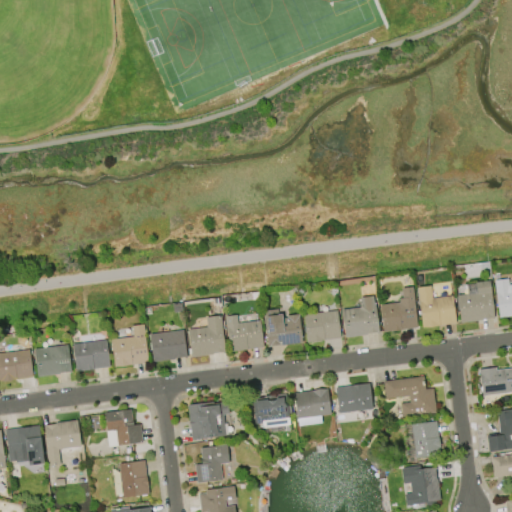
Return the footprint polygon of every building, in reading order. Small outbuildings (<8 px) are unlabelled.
[(492,281),(506,279),(507,285),(511,284),(511,316),(497,318),(492,281)] [(492,319),(459,322),(456,296),(474,294),(473,282),(487,281),(492,319)] [(378,305),(398,302),(397,298),(401,298),(400,288),(411,286),(416,327),(381,331),(378,305)] [(431,298),(451,296),(455,324),(420,328),(416,287),(429,286),(431,298)] [(343,338),(340,310),(360,307),(358,297),(372,295),(373,305),(374,305),(378,333),(343,338)] [(261,311),(276,309),(277,314),(278,314),(279,319),(286,318),(285,315),(298,313),(302,343),(266,348),(261,311)] [(301,314),(336,310),(339,338),(305,342),(301,314)] [(187,330),(206,327),(205,317),(219,315),(224,353),(190,357),(187,330)] [(223,316),(235,315),(236,323),(258,320),(261,347),(227,351),(223,316)] [(110,340),(132,337),(131,326),(143,324),(147,363),(113,367),(110,340)] [(149,334),(182,330),(186,357),(152,361),(149,334)] [(71,344),(105,340),(108,367),(74,371),(71,344)] [(32,349),(66,345),(70,373),(36,377),(32,349)] [(32,377),(0,381),(0,353),(29,350),(32,377)] [(495,370),(511,368),(511,391),(481,396),(478,374),(477,374),(476,370),(495,367),(495,370)] [(382,381),(422,377),(424,389),(431,388),(434,413),(401,417),(400,403),(408,402),(407,396),(384,399),(382,381)] [(371,409),(336,413),(333,388),(368,383),(371,409)] [(292,393),(326,389),(329,414),(319,416),(320,423),(296,426),(292,393)] [(262,396),(284,393),(285,405),(288,405),(289,414),(287,414),(288,424),(261,428),(260,423),(253,424),(250,399),(262,398),(262,396)] [(185,405),(216,401),(216,403),(225,402),(227,414),(221,415),(224,435),(190,440),(185,405)] [(498,435),(495,411),(511,409),(511,449),(487,452),(485,436),(498,435)] [(103,413),(130,410),(131,425),(139,424),(141,443),(106,447),(103,413)] [(42,424),(76,420),(80,446),(57,449),(59,465),(47,466),(42,424)] [(414,458),(410,424),(436,421),(440,455),(414,458)] [(3,430),(35,426),(40,463),(25,465),(24,461),(14,462),(13,461),(7,462),(3,430)] [(195,483),(193,464),(200,464),(198,448),(226,444),(228,463),(219,464),(221,480),(195,483)] [(490,457),(511,454),(511,496),(510,497),(507,475),(492,477),(490,457)] [(121,497),(117,464),(142,460),(147,494),(121,497)] [(435,467),(439,501),(404,506),(403,494),(410,493),(409,483),(402,484),(400,468),(419,466),(419,469),(435,467)] [(198,511),(197,493),(222,491),(224,506),(233,505),(233,511),(198,511)] [(511,511),(504,511),(503,501),(511,499),(511,511)]
